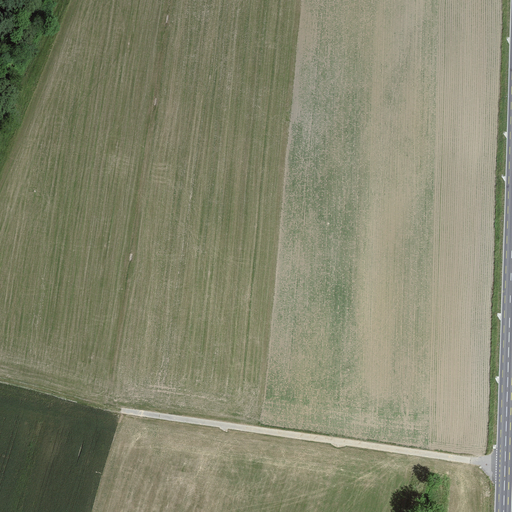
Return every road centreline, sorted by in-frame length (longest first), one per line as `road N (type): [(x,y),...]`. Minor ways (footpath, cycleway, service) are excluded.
road 1 (track): [(504,464),(124,412)]
road 2 (secondary): [(511,250),(503,511)]
